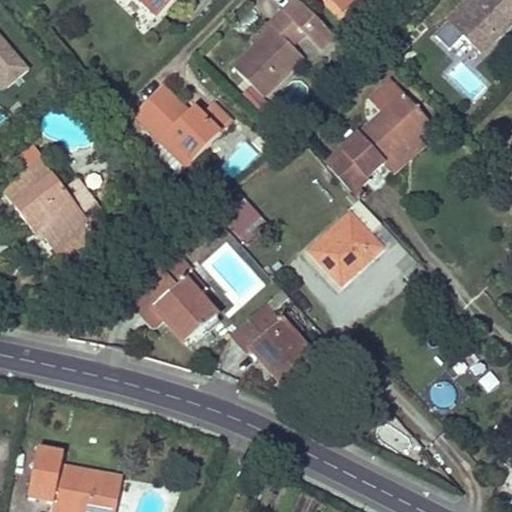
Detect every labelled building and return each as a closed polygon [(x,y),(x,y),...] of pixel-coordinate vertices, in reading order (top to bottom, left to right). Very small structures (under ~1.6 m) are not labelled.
[(135,0),(157,22),(178,0),(135,0)] [(272,30),(256,47),(234,69),(264,99),(302,60),(291,48),(303,35),(320,53),(335,38),(296,0),(295,0),(269,26),(272,30)] [(348,8),(339,0),(327,0),(342,14),(348,8)] [(339,0),(348,8),(355,0),(339,0)] [(511,0),(469,0),(471,1),(434,38),(448,52),(462,38),(479,55),(511,21),(511,0)] [(269,26),(253,43),(256,47),(272,30),(269,26)] [(29,73),(0,37),(0,85),(5,92),(29,73)] [(392,63),(409,48),(398,37),(383,53),(392,63)] [(383,115),(344,151),(367,178),(382,165),(384,166),(430,125),(390,81),(369,99),(383,115)] [(134,116),(161,143),(168,136),(194,162),(233,124),(213,105),(201,116),(194,109),(189,114),(185,119),(178,113),(182,108),(163,88),(134,116)] [(189,114),(182,108),(178,113),(185,119),(189,114)] [(168,136),(161,143),(188,169),(194,162),(168,136)] [(36,231),(56,255),(91,228),(63,193),(41,164),(1,193),(32,233),(36,231)] [(80,181),(63,193),(91,228),(107,216),(80,181)] [(339,290),(358,273),(356,270),(371,258),(365,250),(373,243),(369,239),(381,229),(361,207),(308,255),(339,290)] [(91,228),(56,255),(61,261),(96,235),(91,228)] [(356,270),(358,273),(381,253),(373,243),(365,250),(371,258),(356,270)] [(174,253),(135,286),(165,321),(170,317),(192,342),(217,320),(199,298),(207,291),(174,253)] [(165,321),(135,286),(123,295),(153,331),(165,321)] [(265,306),(235,332),(262,362),(266,359),(287,384),(313,361),(295,338),(302,332),(288,313),(278,321),(265,306)] [(170,317),(165,321),(187,345),(192,342),(170,317)] [(266,359),(262,362),(283,387),(287,384),(266,359)] [(53,511),(117,511),(123,482),(62,469),(64,456),(39,451),(29,501),(54,506),(53,511)]
